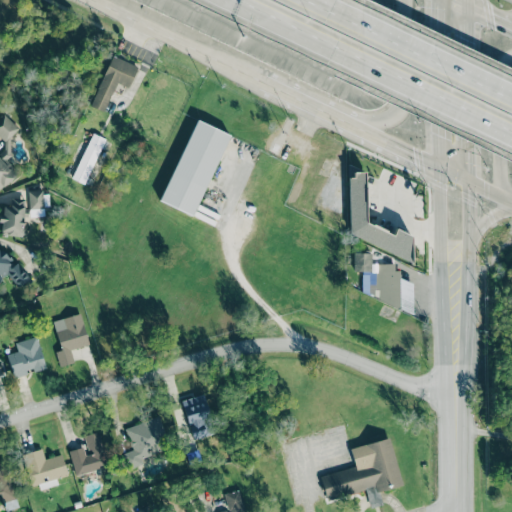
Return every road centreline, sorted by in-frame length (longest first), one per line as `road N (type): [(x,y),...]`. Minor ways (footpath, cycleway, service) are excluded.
road 1 (residential): [(0,421),(234,349),(291,346),(322,350),(457,413)]
road 2 (secondary): [(251,73),(272,73),(374,120),(391,117),(406,102),(415,0)]
road 3 (secondary): [(437,166),(443,375),(457,413)]
road 4 (secondary): [(251,73),(467,177)]
road 5 (secondary): [(457,413),(468,305),(467,177)]
road 6 (motorway): [(337,46),(511,131)]
road 7 (secondary): [(467,177),(465,0)]
road 8 (motorway): [(511,97),(353,21)]
road 9 (secondary): [(436,0),(437,166)]
road 10 (secondary): [(104,0),(251,73)]
road 11 (secondary): [(511,67),(505,76),(503,164),(511,183)]
